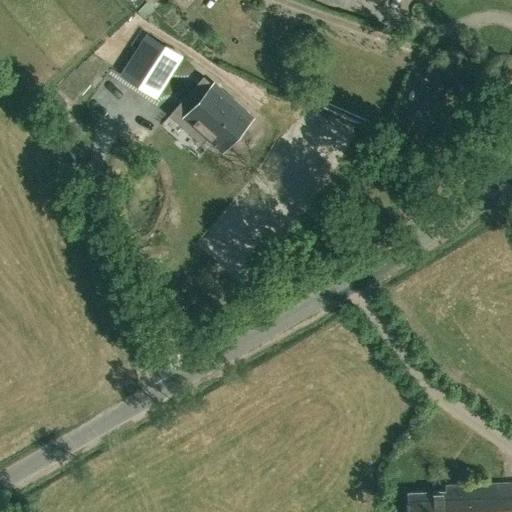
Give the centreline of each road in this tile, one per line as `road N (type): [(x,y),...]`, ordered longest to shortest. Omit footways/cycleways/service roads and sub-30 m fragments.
road 1 (unclassified): [(0,484),(443,225),(476,196),(511,124)]
road 2 (track): [(152,397),(85,197)]
